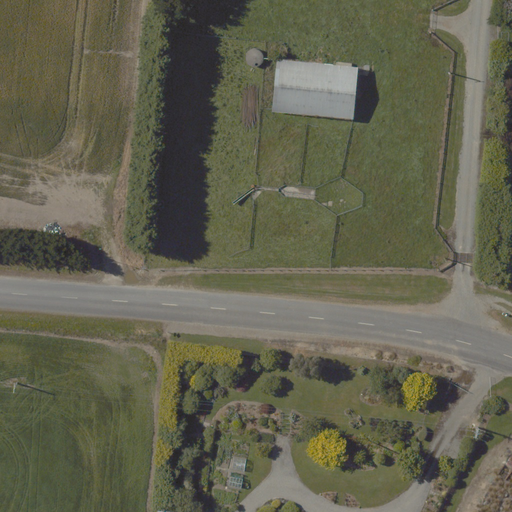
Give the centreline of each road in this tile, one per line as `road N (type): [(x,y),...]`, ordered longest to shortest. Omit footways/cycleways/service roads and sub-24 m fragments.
road 1 (unclassified): [(511,356),(452,338),(320,318),(0,292)]
road 2 (track): [(452,338),(485,0)]
